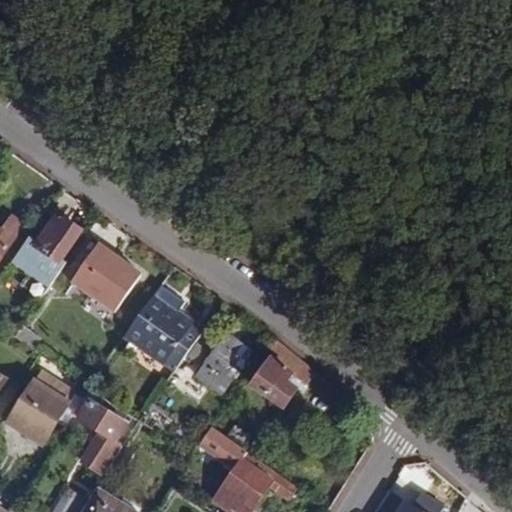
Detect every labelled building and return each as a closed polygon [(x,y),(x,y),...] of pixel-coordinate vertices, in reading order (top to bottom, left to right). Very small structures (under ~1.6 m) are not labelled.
[(0,263),(27,226),(13,217),(3,232),(0,229),(0,263)] [(83,233),(67,220),(64,224),(56,218),(36,247),(61,264),(83,233)] [(144,274),(101,244),(73,284),(115,315),(144,274)] [(205,331),(155,295),(126,337),(175,374),(187,356),(197,342),(205,331)] [(230,334),(198,378),(224,396),(254,352),(230,334)] [(209,351),(197,342),(187,356),(200,365),(209,351)] [(293,374),(272,360),(264,374),(260,371),(254,378),(258,381),(253,387),(284,408),(299,389),(288,381),(293,374)] [(37,382),(11,424),(44,444),(69,405),(37,382)] [(140,423),(90,390),(73,417),(102,436),(84,464),(106,479),(140,423)] [(148,412),(140,423),(192,459),(199,448),(148,412)] [(228,439),(213,427),(204,441),(230,459),(238,447),(228,439)] [(236,427),(228,439),(238,447),(245,451),(253,439),(236,427)] [(290,502),(299,489),(249,453),(214,500),(231,511),(253,511),(272,485),(277,488),(276,492),(290,502)] [(90,503),(83,511),(136,511),(99,488),(90,503)] [(450,511),(452,510),(418,488),(402,511),(450,511)] [(55,511),(83,511),(90,503),(69,490),(55,511)]
